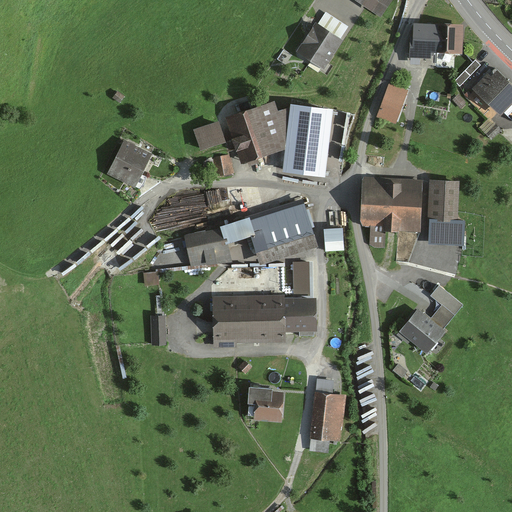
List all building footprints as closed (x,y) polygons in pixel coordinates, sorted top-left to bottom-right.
[(391,0),(355,0),(381,17),(391,0)] [(349,30),(324,14),(299,54),(324,70),(349,30)] [(463,26),(414,24),(413,52),(461,54),(463,26)] [(481,65),(476,60),(455,82),(460,87),(481,65)] [(511,99),(511,82),(495,67),(475,88),(501,112),(511,99)] [(407,92),(390,85),(378,116),(396,123),(407,92)] [(334,105),(295,99),(294,107),(288,151),(285,170),(324,176),(334,105)] [(275,101),(227,118),(243,166),(288,151),(294,107),(278,112),(275,101)] [(218,123),(194,131),(200,150),(225,142),(218,123)] [(501,130),(495,124),(485,133),(491,140),(501,130)] [(152,155),(124,142),(108,174),(136,187),(152,155)] [(232,153),(218,152),(218,167),(232,167),(232,153)] [(421,183),(365,180),(363,223),(371,224),(370,248),(384,249),(385,225),(418,227),(421,183)] [(459,183),(432,182),(430,223),(457,224),(459,183)] [(319,244),(303,200),(247,220),(262,264),(319,244)] [(346,245),(345,222),(325,223),(326,246),(346,245)] [(225,228),(187,236),(194,265),(232,256),(225,228)] [(464,233),(430,231),(429,249),(439,249),(439,241),(463,242),(464,233)] [(161,282),(159,269),(145,271),(146,284),(161,282)] [(286,296),(214,297),(215,341),(284,340),(284,331),(316,330),(315,290),(286,291),(286,296)] [(430,320),(417,309),(399,330),(427,353),(458,316),(444,304),(430,320)] [(165,316),(151,316),(152,344),(166,344),(165,316)] [(251,367),(245,360),(239,366),(245,372),(251,367)] [(333,381),(316,379),(309,452),(329,454),(331,440),(339,441),(344,397),(332,396),(333,381)] [(284,390),(251,387),(247,417),(280,421),(284,390)]
